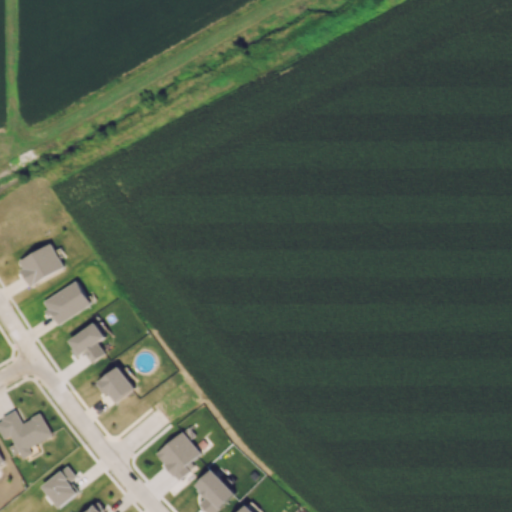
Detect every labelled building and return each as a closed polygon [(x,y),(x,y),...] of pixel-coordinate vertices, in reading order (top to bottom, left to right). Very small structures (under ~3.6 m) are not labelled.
[(50,244),(19,261),(32,285),(64,267),(59,258),(54,261),(50,252),(54,250),(50,244)] [(43,301),(58,325),(92,304),(77,280),(43,301)] [(99,342),(107,337),(96,321),(68,341),(79,356),(85,352),(92,363),(107,353),(99,342)] [(136,387),(119,365),(98,382),(114,404),(136,387)] [(11,436),(22,458),(38,450),(35,444),(53,434),(41,412),(23,422),(17,410),(0,419),(0,430),(4,439),(11,436)] [(201,454),(184,430),(156,451),(178,481),(191,471),(187,465),(201,454)] [(76,475),(68,465),(42,485),(59,507),(79,493),(69,480),(76,475)] [(215,511),(236,494),(213,468),(194,485),(205,497),(200,503),(208,511),(215,511)] [(105,511),(96,502),(85,511),(105,511)]
